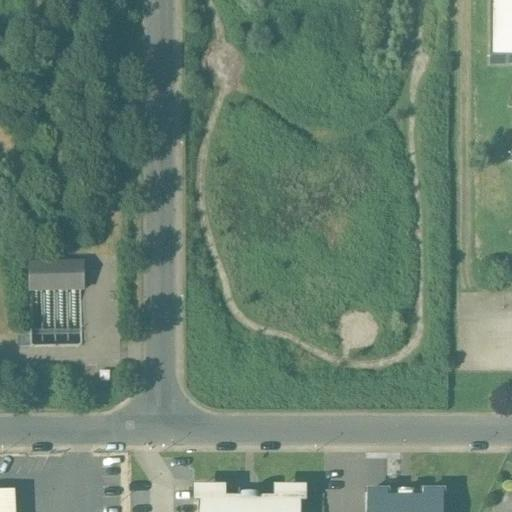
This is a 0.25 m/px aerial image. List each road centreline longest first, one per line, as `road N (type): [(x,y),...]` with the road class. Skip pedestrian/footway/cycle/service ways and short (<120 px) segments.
road 1 (unclassified): [(157,0),(151,430)]
road 2 (unclassified): [(511,429),(151,430)]
road 3 (unclassified): [(151,430),(0,431)]
